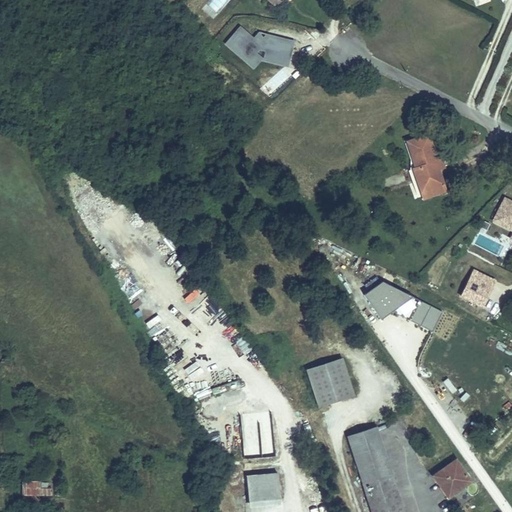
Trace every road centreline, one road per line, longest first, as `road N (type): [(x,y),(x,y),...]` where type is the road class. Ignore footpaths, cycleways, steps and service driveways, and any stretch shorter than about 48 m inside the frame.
road 1 (unknown): [(511,497),(371,300)]
road 2 (unclassified): [(335,37),(511,129)]
